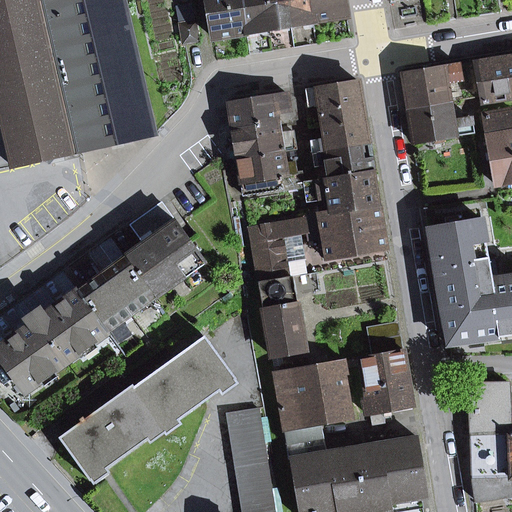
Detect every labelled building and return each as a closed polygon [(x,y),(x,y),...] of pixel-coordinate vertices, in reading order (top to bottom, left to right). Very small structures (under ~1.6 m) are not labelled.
[(0,0),(0,112),(13,167),(80,152),(44,0),(0,0)] [(44,0),(80,152),(117,144),(155,135),(124,0),(44,0)] [(207,0),(214,39),(248,33),(241,0),(207,0)] [(241,0),(248,33),(269,30),(264,0),(241,0)] [(264,0),(269,30),(291,26),(286,0),(264,0)] [(286,0),(291,26),(312,22),(308,0),(286,0)] [(308,0),(312,22),(347,17),(344,0),(308,0)] [(184,44),(198,41),(195,23),(181,25),(184,44)] [(511,56),(475,62),(482,104),(511,98),(511,56)] [(402,74),(408,109),(450,102),(447,83),(461,80),(459,65),(402,74)] [(309,104),(318,102),(323,126),(364,119),(358,82),(306,91),(309,104)] [(276,114),(290,112),(287,94),(229,104),(232,129),(277,121),(276,114)] [(408,109),(414,143),(474,133),(471,118),(453,121),(450,102),(408,109)] [(511,110),(484,115),(496,185),(511,182),(511,110)] [(325,139),(312,141),(314,154),(369,145),(364,119),(323,126),(325,139)] [(290,138),(281,140),(277,121),(232,129),(237,159),(282,151),(282,152),(292,151),(290,138)] [(316,167),(329,164),(332,178),(332,180),(373,172),(369,145),(314,154),(316,167)] [(294,163),(285,165),(282,152),(282,151),(237,159),(244,196),(280,189),(280,192),(303,188),(300,173),(296,174),(294,163)] [(309,202),(329,198),(331,211),(331,213),(379,205),(373,172),(332,180),(332,178),(306,182),(309,202)] [(130,226),(133,229),(165,206),(162,202),(130,226)] [(318,213),(326,260),(386,250),(379,205),(331,213),(331,211),(318,213)] [(155,299),(206,262),(165,206),(133,229),(144,245),(125,258),(155,299)] [(447,233),(464,230),(463,223),(461,216),(445,219),(446,225),(447,233)] [(511,276),(492,280),(489,264),(482,219),(463,223),(464,230),(447,233),(446,225),(428,229),(448,345),(469,342),(467,334),(482,332),(483,340),(501,338),(500,330),(511,328),(511,276)] [(304,220),(249,229),(258,283),(289,278),(281,236),(306,232),(304,220)] [(103,274),(125,258),(112,240),(90,256),(103,274)] [(79,291),(108,332),(132,316),(102,275),(103,274),(90,256),(71,270),(80,283),(86,279),(89,284),(79,291)] [(102,275),(132,316),(155,299),(125,258),(103,274),(102,275)] [(0,353),(0,348),(31,326),(27,320),(41,310),(45,316),(79,291),(89,284),(86,279),(80,283),(71,270),(0,321),(0,366),(6,362),(0,353)] [(305,350),(292,277),(289,278),(258,283),(271,356),(305,350)] [(0,353),(6,362),(8,365),(17,376),(27,391),(40,381),(54,371),(81,352),(94,342),(108,332),(79,291),(45,316),(41,310),(27,320),(31,326),(0,348),(0,353)] [(400,350),(403,349),(398,321),(395,322),(400,350)] [(395,322),(367,327),(372,355),(400,350),(395,322)] [(502,344),(511,343),(511,328),(500,330),(501,338),(502,344)] [(469,349),(484,347),(483,340),(482,332),(467,334),(469,342),(469,349)] [(162,429),(163,431),(235,379),(205,338),(135,389),(134,389),(162,429)] [(81,352),(85,359),(99,349),(94,342),(81,352)] [(369,412),(371,415),(384,413),(413,408),(403,349),(400,350),(372,355),(360,357),(368,401),(363,402),(365,413),(369,412)] [(284,430),(311,426),(349,419),(339,363),(295,370),(295,369),(274,372),(284,430)] [(17,376),(8,365),(0,370),(0,378),(4,385),(17,376)] [(40,381),(45,388),(59,378),(54,371),(40,381)] [(511,419),(510,419),(509,384),(469,384),(472,480),(475,501),(511,494),(511,489),(510,479),(511,478),(511,419)] [(134,389),(135,389),(133,387),(86,421),(84,418),(80,420),(82,423),(61,439),(91,480),(162,429),(134,389)] [(245,511),(274,511),(259,409),(230,413),(245,511)] [(384,413),(371,415),(373,425),(386,423),(384,413)] [(317,455),(326,454),(321,424),(311,426),(317,455)] [(311,426),(284,430),(289,460),(290,460),(317,455),(311,426)] [(412,446),(421,498),(428,497),(418,439),(382,445),(383,451),(412,446)] [(422,511),(421,498),(412,446),(383,451),(382,445),(361,448),(361,453),(349,455),(348,450),(326,454),(290,460),(299,511),(376,511),(391,510),(391,511),(422,511)]
